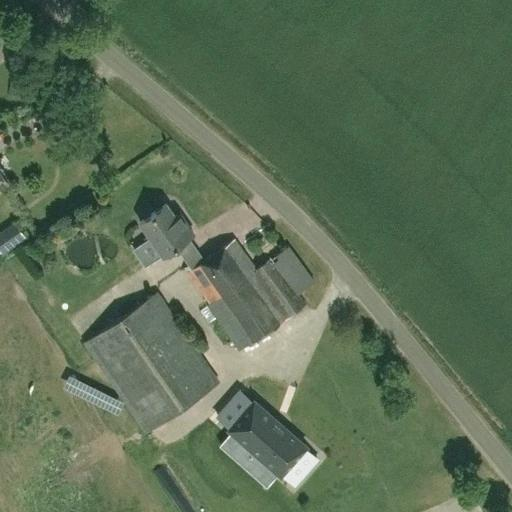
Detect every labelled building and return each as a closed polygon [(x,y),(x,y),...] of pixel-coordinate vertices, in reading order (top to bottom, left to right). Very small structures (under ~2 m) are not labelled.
[(55,69),(43,58),(34,68),(47,79),(55,69)] [(201,216),(213,211),(206,195),(194,200),(201,216)] [(166,204),(140,222),(162,254),(172,248),(177,255),(181,252),(191,268),(187,271),(209,303),(208,304),(239,349),(304,305),(297,294),(314,282),(288,246),(271,259),(270,258),(256,268),(234,239),(204,260),(188,237),(193,233),(183,219),(178,222),(166,204)] [(0,229),(0,248),(2,252),(25,237),(15,220),(0,229)] [(218,383),(218,382),(156,293),(84,342),(84,343),(146,432),(147,432),(218,383)] [(288,477),(297,481),(316,457),(240,393),(220,417),(224,423),(213,439),(274,489),(288,477)]
